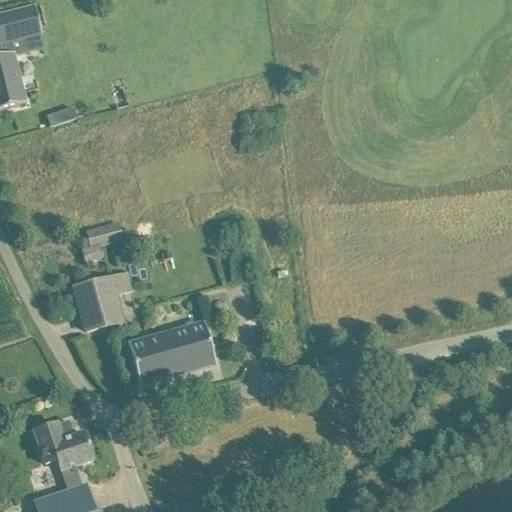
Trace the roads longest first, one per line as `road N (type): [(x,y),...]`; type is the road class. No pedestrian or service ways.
road 1 (unclassified): [(108,419),(511,334)]
road 2 (track): [(284,511),(347,460),(439,349)]
road 3 (unclassified): [(108,419),(66,367),(0,242)]
